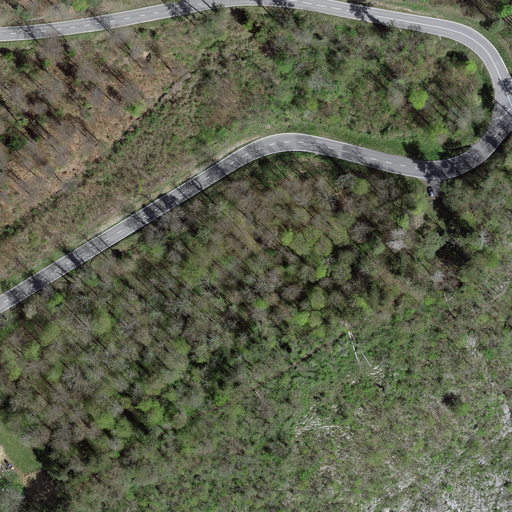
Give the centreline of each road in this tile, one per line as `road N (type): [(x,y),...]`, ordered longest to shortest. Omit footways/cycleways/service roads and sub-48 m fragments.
road 1 (tertiary): [(0,305),(258,148),(305,142),(444,169),(471,158),(511,118)]
road 2 (tertiary): [(291,0),(464,34),(487,52),(511,106)]
road 3 (tertiary): [(0,34),(224,0)]
